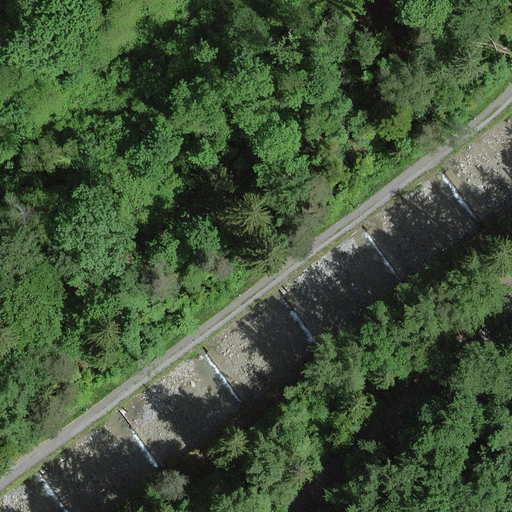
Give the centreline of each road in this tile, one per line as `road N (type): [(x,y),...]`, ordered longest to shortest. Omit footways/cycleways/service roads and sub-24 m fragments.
road 1 (track): [(0,482),(511,94)]
road 2 (unclassified): [(293,511),(511,310)]
